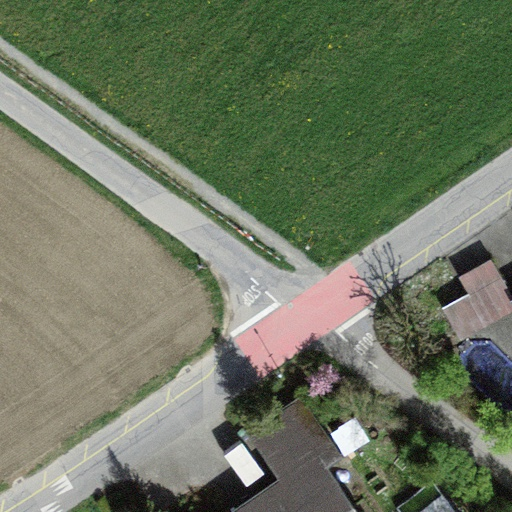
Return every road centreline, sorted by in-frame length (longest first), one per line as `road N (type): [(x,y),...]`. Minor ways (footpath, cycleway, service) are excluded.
road 1 (unclassified): [(0,96),(299,317)]
road 2 (unclassified): [(23,511),(299,317)]
road 3 (unclassified): [(299,317),(511,467)]
road 4 (unclassified): [(299,317),(511,178)]
